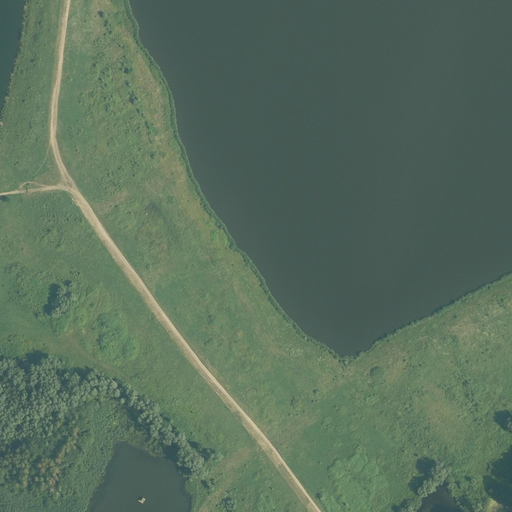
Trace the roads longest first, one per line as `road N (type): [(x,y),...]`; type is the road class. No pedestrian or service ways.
road 1 (track): [(313,511),(67,185)]
road 2 (track): [(67,185),(53,132),(65,0)]
